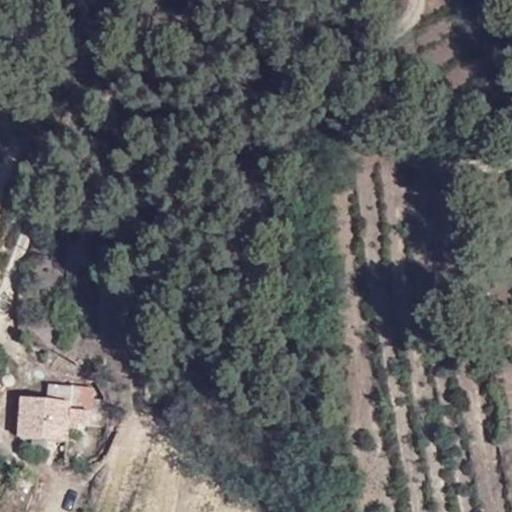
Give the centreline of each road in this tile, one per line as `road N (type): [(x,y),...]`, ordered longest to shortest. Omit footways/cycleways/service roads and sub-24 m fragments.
road 1 (unclassified): [(0,313),(30,222),(75,135),(196,0)]
road 2 (unclassified): [(420,0),(355,76),(346,111),(387,145),(511,159)]
